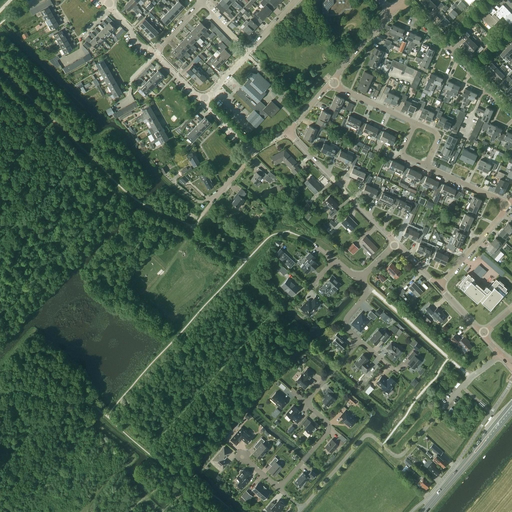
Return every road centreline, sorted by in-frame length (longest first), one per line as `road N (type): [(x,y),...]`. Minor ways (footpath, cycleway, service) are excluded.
road 1 (track): [(0,314),(120,186)]
road 2 (residential): [(511,115),(401,2)]
road 3 (residential): [(395,243),(286,131)]
road 4 (primary): [(423,511),(511,406)]
